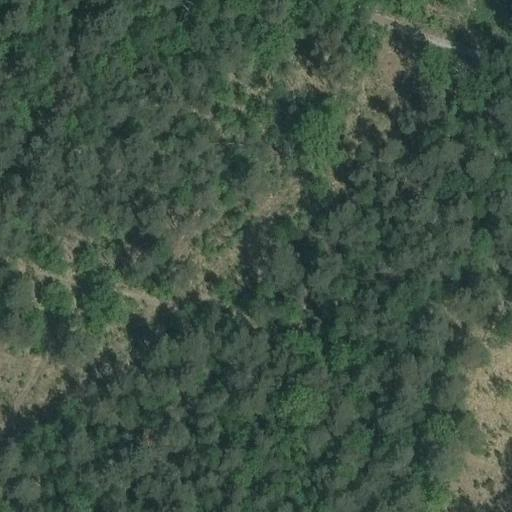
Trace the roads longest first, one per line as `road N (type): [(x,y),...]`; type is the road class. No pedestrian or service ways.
road 1 (track): [(511,499),(419,434),(260,376),(149,300),(52,299),(0,284)]
road 2 (track): [(230,0),(511,91)]
road 3 (track): [(86,0),(0,214)]
